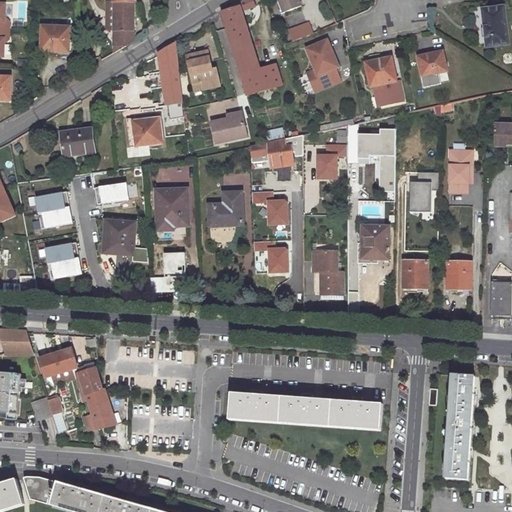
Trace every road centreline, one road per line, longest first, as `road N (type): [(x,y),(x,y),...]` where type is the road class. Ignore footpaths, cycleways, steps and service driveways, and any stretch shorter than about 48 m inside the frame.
road 1 (residential): [(420,341),(0,310)]
road 2 (residential): [(0,138),(186,24)]
road 3 (residential): [(203,483),(135,466),(0,453)]
road 4 (residential): [(420,341),(408,511)]
